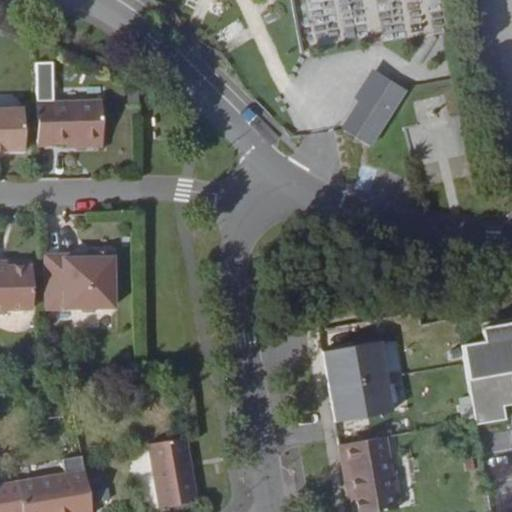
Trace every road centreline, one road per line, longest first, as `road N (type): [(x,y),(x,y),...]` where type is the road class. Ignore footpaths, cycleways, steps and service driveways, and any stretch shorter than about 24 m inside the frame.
road 1 (residential): [(255,201),(239,228),(235,262),(273,511)]
road 2 (tertiary): [(287,178),(151,41),(90,0)]
road 3 (residential): [(0,194),(186,190),(255,201)]
road 4 (tertiary): [(511,236),(397,228),(287,178)]
